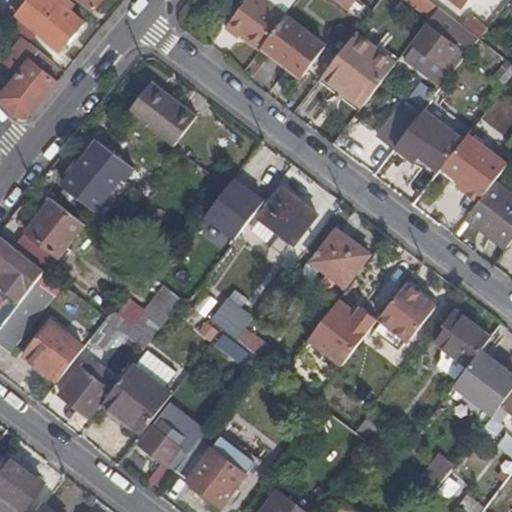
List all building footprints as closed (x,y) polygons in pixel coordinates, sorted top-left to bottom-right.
[(69,10),(73,4),(68,0),(29,0),(16,16),(38,34),(59,52),(83,22),(69,10)] [(81,0),(93,9),(100,0),(81,0)] [(258,48),(285,13),(268,0),(246,0),(225,25),(238,36),(240,33),(258,48)] [(268,0),(285,13),(295,0),(268,0)] [(359,0),(333,0),(363,22),(372,10),(359,0)] [(406,0),(430,18),(438,7),(428,0),(406,0)] [(463,26),(472,33),(491,9),(482,3),(463,26)] [(401,56),(441,87),(479,38),(472,33),(463,26),(439,8),(401,56)] [(8,26),(23,38),(29,44),(38,34),(16,16),(8,26)] [(284,16),(262,46),(303,77),(325,48),(284,16)] [(395,64),(355,33),(323,76),(363,106),(395,64)] [(18,75),(0,96),(0,101),(14,115),(30,115),(57,82),(45,73),(53,63),(29,44),(23,38),(3,62),(18,75)] [(152,82),(128,113),(173,147),(197,116),(152,82)] [(377,136),(393,149),(395,147),(419,116),(402,103),(377,136)] [(419,116),(395,147),(409,157),(413,152),(439,173),(440,171),(464,140),(424,109),(419,116)] [(464,140),(440,171),(480,202),(498,178),(508,165),(468,134),(464,140)] [(134,169),(97,141),(63,186),(69,191),(65,197),(71,202),(75,196),(95,211),(120,178),(125,182),(134,169)] [(413,152),(409,157),(434,178),(439,173),(413,152)] [(480,202),(467,219),(506,250),(511,243),(511,189),(498,178),(480,202)] [(265,202),(237,180),(209,216),(237,238),(265,202)] [(317,213),(283,187),(260,217),(294,244),(317,213)] [(59,259),(83,226),(52,203),(27,235),(59,259)] [(369,254),(337,229),(312,260),(345,285),(369,254)] [(0,286),(0,329),(43,271),(31,262),(26,267),(14,257),(18,252),(0,238),(0,272),(1,273),(7,277),(0,286)] [(31,262),(18,252),(14,257),(26,267),(31,262)] [(43,271),(0,329),(0,350),(3,353),(0,356),(0,372),(2,374),(18,353),(15,351),(63,287),(43,271)] [(405,283),(378,318),(409,342),(436,307),(405,283)] [(151,340),(182,300),(164,287),(134,327),(151,340)] [(235,339),(260,316),(238,292),(213,315),(235,339)] [(460,360),(469,367),(481,351),(491,336),(456,309),(444,325),(447,327),(436,342),(441,345),(439,348),(442,357),(437,364),(450,374),(460,360)] [(117,331),(143,352),(151,340),(134,327),(112,311),(106,319),(89,342),(101,351),(117,331)] [(56,315),(49,322),(76,343),(82,334),(56,315)] [(49,322),(25,354),(36,362),(33,365),(49,377),(76,343),(49,322)] [(253,357),(223,335),(215,345),(245,368),(253,357)] [(511,392),(511,374),(481,351),(469,367),(455,386),(494,416),(508,397),(511,392)] [(36,362),(25,354),(23,358),(33,365),(36,362)] [(87,364),(82,370),(80,368),(60,394),(90,418),(110,392),(89,375),(93,370),(87,364)] [(103,403),(142,433),(172,394),(133,365),(103,403)] [(511,400),(508,397),(494,416),(500,421),(510,409),(511,405),(511,400)] [(179,429),(183,423),(170,413),(166,419),(179,429)] [(150,480),(161,489),(174,472),(199,439),(206,430),(200,426),(195,432),(183,423),(179,429),(166,419),(158,429),(153,425),(139,444),(163,462),(150,480)] [(218,454),(199,439),(174,472),(221,507),(246,474),(234,465),(238,460),(222,449),(218,454)] [(443,451),(423,477),(439,490),(460,464),(443,451)] [(0,509),(3,511),(22,511),(23,511),(43,484),(9,457),(0,469),(0,509)] [(301,511),(276,492),(261,511),(301,511)] [(478,511),(481,508),(466,497),(458,507),(464,511),(478,511)]
